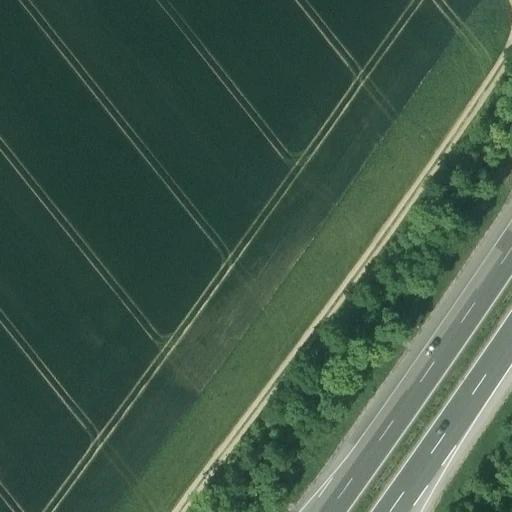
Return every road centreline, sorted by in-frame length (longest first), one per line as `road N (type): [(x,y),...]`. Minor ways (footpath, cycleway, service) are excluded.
road 1 (track): [(180,511),(511,56)]
road 2 (motorway): [(511,260),(336,511)]
road 3 (motorway): [(388,511),(511,342)]
